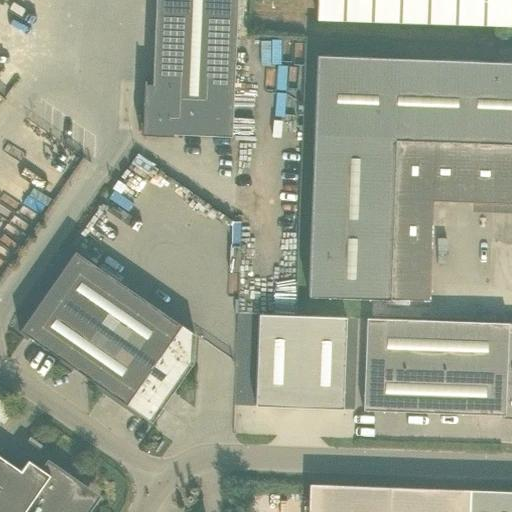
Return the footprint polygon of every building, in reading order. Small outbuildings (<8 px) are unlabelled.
[(174,134),(232,137),(236,0),(154,0),(152,81),(144,81),(142,135),(174,137),(174,134)] [(511,0),(317,0),(317,20),(511,25),(511,0)] [(433,201),(511,203),(511,63),(317,56),(309,298),(429,301),(433,201)] [(151,422),(193,362),(195,335),(75,251),(19,331),(151,422)] [(339,318),(251,314),(248,406),(336,409),(339,318)] [(511,323),(366,318),(364,390),(363,410),(504,415),(503,418),(511,418),(511,323)] [(0,421),(5,425),(16,408),(0,396),(0,421)] [(0,511),(85,511),(96,497),(48,464),(43,471),(28,460),(20,471),(0,456),(0,511)] [(511,511),(511,491),(309,484),(308,511),(511,511)]
